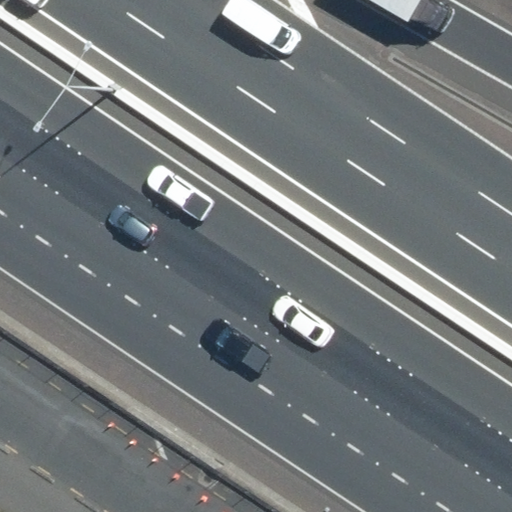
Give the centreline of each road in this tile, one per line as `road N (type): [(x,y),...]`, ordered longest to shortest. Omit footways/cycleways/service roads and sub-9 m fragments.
road 1 (motorway): [(511,439),(0,94)]
road 2 (motorway): [(113,0),(511,263)]
road 3 (unclassified): [(168,511),(0,402)]
